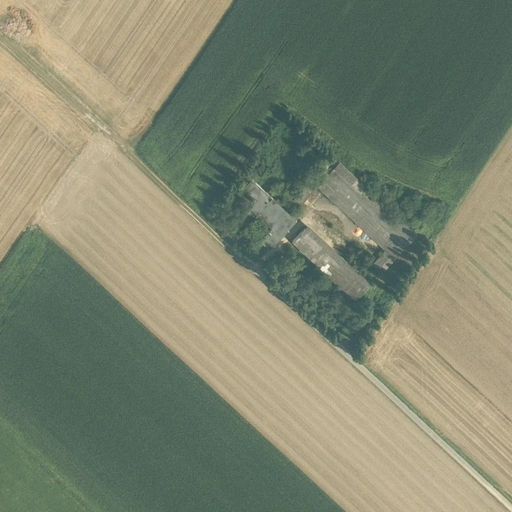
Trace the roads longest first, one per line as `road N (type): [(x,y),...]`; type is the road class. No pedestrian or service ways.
road 1 (track): [(0,35),(259,275)]
road 2 (track): [(511,509),(259,275)]
